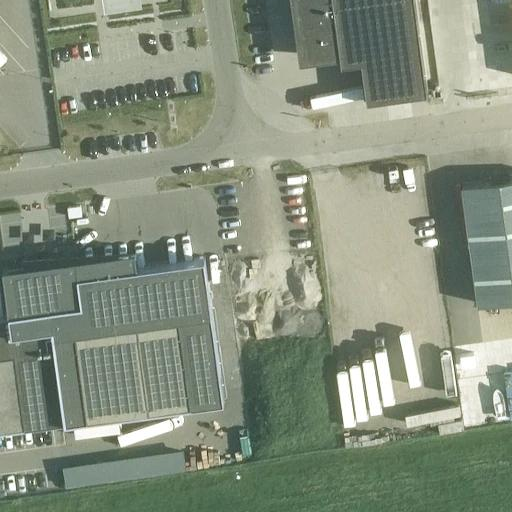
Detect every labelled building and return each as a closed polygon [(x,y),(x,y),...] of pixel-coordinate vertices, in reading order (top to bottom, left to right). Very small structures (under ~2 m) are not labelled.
[(148,8),(146,0),(106,0),(109,15),(148,8)] [(298,0),(298,2),(299,1),(301,16),(300,16),(305,54),(340,50),(342,63),(362,60),(367,100),(428,92),(415,0),(298,0)] [(511,0),(503,0),(511,58),(511,0)] [(511,176),(462,184),(479,304),(511,299),(511,176)] [(0,430),(234,397),(214,262),(147,272),(144,253),(10,272),(15,311),(0,313),(0,430)] [(511,357),(511,299),(479,304),(461,307),(469,364),(511,357)] [(414,327),(426,371),(436,368),(424,325),(414,327)] [(397,331),(387,333),(400,386),(410,383),(397,331)] [(350,352),(357,405),(365,404),(359,351),(350,352)] [(406,415),(408,429),(459,421),(457,407),(406,415)]
